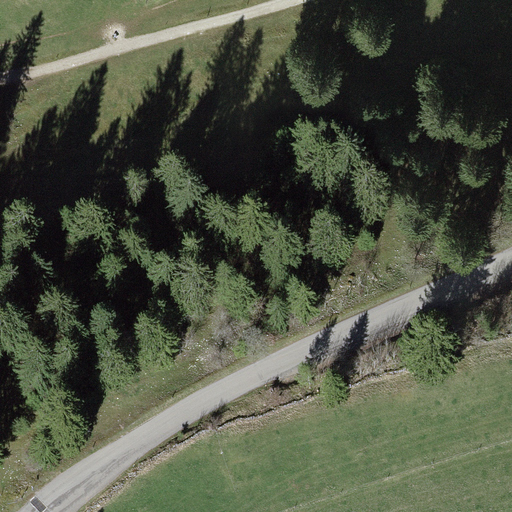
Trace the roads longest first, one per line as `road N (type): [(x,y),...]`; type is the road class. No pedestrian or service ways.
road 1 (unclassified): [(511,263),(139,440),(67,511)]
road 2 (track): [(0,81),(62,71),(301,0)]
